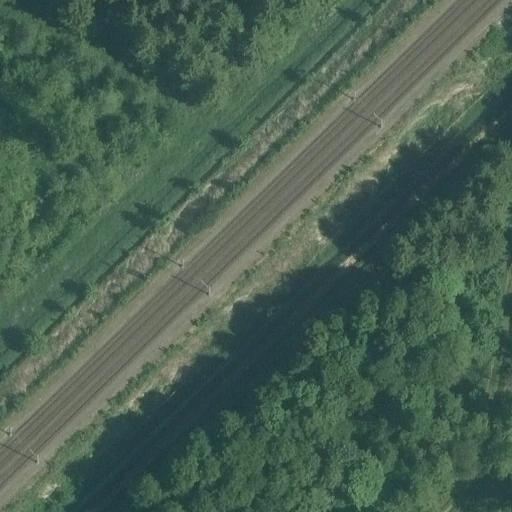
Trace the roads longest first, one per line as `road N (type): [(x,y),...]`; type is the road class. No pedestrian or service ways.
road 1 (track): [(511,52),(40,511)]
road 2 (track): [(511,129),(445,167),(96,511)]
road 3 (track): [(0,395),(400,0)]
road 4 (track): [(0,348),(354,0)]
road 5 (track): [(446,511),(469,480),(511,290)]
